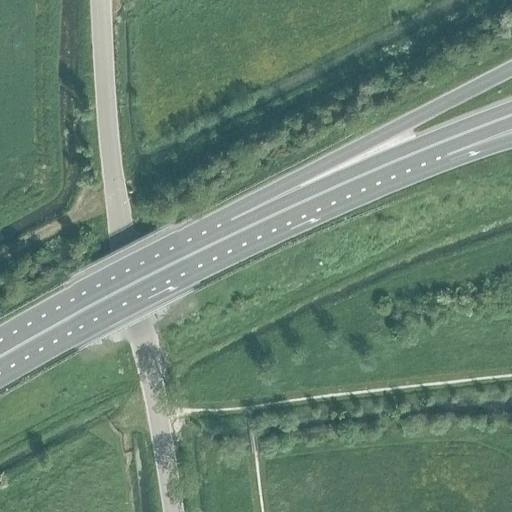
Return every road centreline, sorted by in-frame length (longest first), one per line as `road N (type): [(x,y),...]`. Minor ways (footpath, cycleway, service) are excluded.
road 1 (tertiary): [(138,322),(107,149),(98,0)]
road 2 (trunk): [(511,69),(330,164),(233,233)]
road 3 (trunk): [(0,359),(233,233)]
road 4 (trunk): [(233,233),(415,154)]
road 5 (tertiary): [(138,322),(171,511)]
